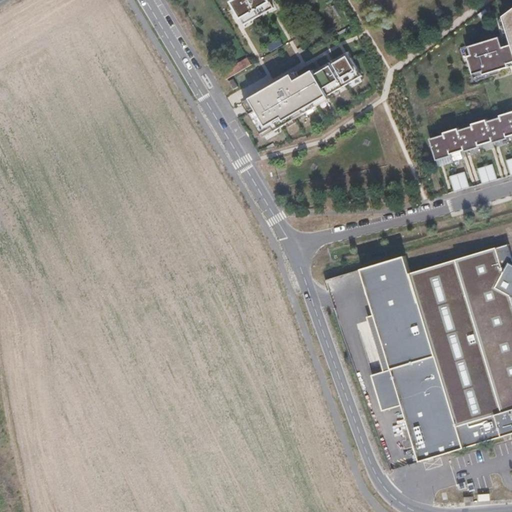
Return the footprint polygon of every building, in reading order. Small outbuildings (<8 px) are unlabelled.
[(272,0),(235,0),(248,22),(276,6),(272,0)] [(509,30),(480,38),(481,46),(466,49),(470,69),(488,62),(491,69),(510,63),(511,62),(511,10),(511,11),(506,17),(509,30)] [(301,66),(249,96),(268,128),(280,121),(282,125),(300,114),(297,110),(364,73),(353,51),(325,67),(322,63),(304,72),(301,66)] [(248,58),(222,73),(226,80),(240,72),(252,65),(248,58)] [(511,109),(435,131),(441,155),(511,135),(511,109)] [(478,168),(483,183),(498,179),(493,164),(478,168)] [(451,176),(456,190),(471,186),(466,171),(451,176)] [(421,461),(511,433),(511,254),(508,252),(502,264),(496,247),(471,253),(457,257),(411,269),(409,264),(405,252),(362,264),(368,288),(373,304),(366,307),(382,360),(367,364),(383,409),(403,404),(411,436),(421,461)]
